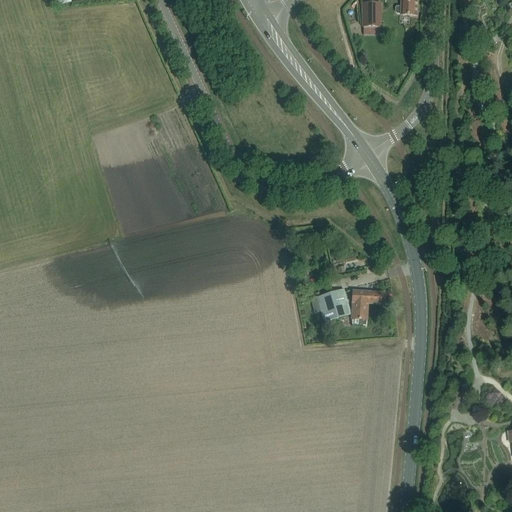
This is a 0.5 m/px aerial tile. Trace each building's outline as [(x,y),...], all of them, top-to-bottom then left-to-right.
[(396,8),(396,13),(398,14),(401,14),(401,16),(417,17),(417,0),(401,0),(401,7),(398,7),(396,8)] [(362,4),(362,28),(380,28),(380,4),(362,4)] [(344,266),(337,268),(339,275),(345,273),(344,266)] [(316,298),(324,323),(351,315),(344,290),(316,298)] [(352,292),(351,320),(352,321),(352,323),(353,325),(353,326),(357,326),(358,325),(358,323),(359,320),(366,321),(367,304),(384,305),(384,294),(352,292)] [(464,391),(469,395),(474,389),(468,386),(464,391)]
